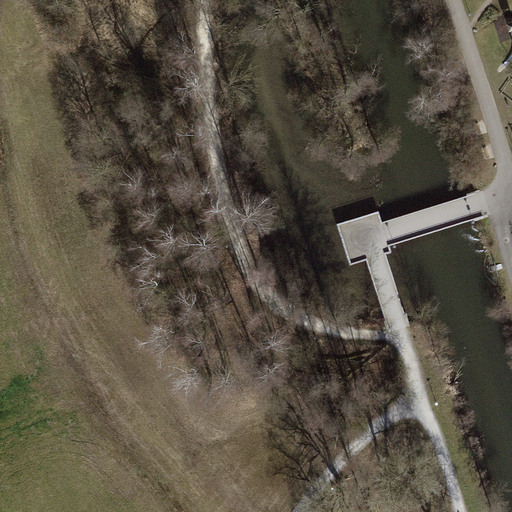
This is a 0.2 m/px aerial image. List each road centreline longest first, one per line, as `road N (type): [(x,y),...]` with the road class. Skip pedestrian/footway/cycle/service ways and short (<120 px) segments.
road 1 (track): [(206,0),(203,52),(216,151),(244,262),(284,311),(332,332),(401,339)]
road 2 (track): [(511,194),(370,239),(401,339)]
road 3 (track): [(454,0),(511,186)]
road 4 (track): [(401,339),(458,511)]
road 5 (track): [(420,393),(338,464),(302,511)]
